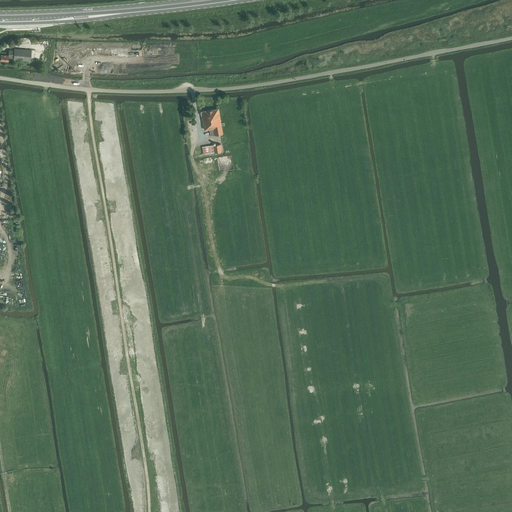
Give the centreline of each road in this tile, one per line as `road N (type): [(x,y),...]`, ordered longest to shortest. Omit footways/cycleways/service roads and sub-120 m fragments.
road 1 (residential): [(0,78),(105,91),(215,89),(511,38)]
road 2 (secondary): [(110,14),(236,0)]
